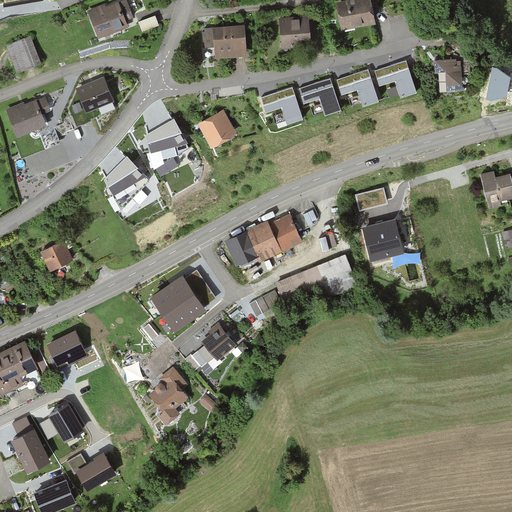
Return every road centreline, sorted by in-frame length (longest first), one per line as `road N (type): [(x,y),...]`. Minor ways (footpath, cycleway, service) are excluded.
road 1 (tertiary): [(197,238),(320,177),(511,120)]
road 2 (residential): [(404,42),(286,72),(146,91)]
road 3 (tertiary): [(0,335),(197,238)]
road 4 (unclassified): [(0,228),(84,169),(146,91)]
road 5 (residential): [(197,238),(232,294),(142,376)]
road 6 (residential): [(155,74),(112,62),(81,66),(0,95)]
